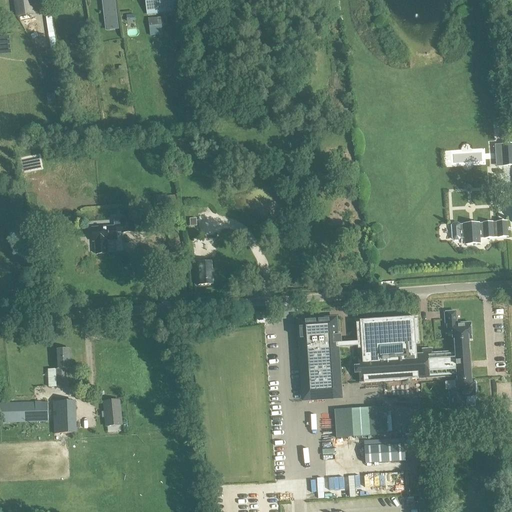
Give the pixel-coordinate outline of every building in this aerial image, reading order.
[(16,0),(18,17),(34,15),(32,0),(16,0)] [(102,0),(106,32),(119,30),(115,0),(102,0)] [(175,0),(146,0),(148,16),(177,12),(175,0)] [(511,144),(501,146),(502,167),(511,166),(511,144)] [(167,196),(156,197),(157,206),(168,205),(176,204),(176,196),(167,197),(167,196)] [(158,219),(146,219),(147,233),(158,232),(158,219)] [(115,227),(115,228),(93,229),(94,242),(96,242),(97,255),(108,255),(107,242),(117,241),(116,233),(122,233),(123,234),(134,234),(134,221),(122,222),(122,226),(115,227)] [(481,245),(480,240),(508,238),(507,223),(479,225),(479,224),(460,226),(458,224),(454,224),(452,226),(453,240),(455,241),(459,241),(461,239),(465,239),(466,246),(481,245)] [(214,263),(197,264),(197,286),(215,286),(214,263)] [(454,333),(455,341),(469,341),(472,340),(471,324),(457,325),(456,313),(445,313),(446,326),(448,326),(448,334),(454,333)] [(471,381),(469,341),(455,341),(456,353),(432,355),(432,350),(423,350),(423,355),(416,356),(416,347),(420,347),(418,320),(414,320),(414,318),(360,322),(360,324),(356,324),(358,351),(362,351),(363,359),(359,360),(360,384),(457,377),(458,382),(474,381),(471,381)] [(336,320),(299,322),(304,402),(341,399),(338,345),(341,345),(341,338),(331,338),(331,334),(337,333),(336,320)] [(59,388),(69,387),(68,369),(72,369),(71,351),(55,351),(57,388),(59,388)] [(476,397),(474,381),(458,382),(458,390),(452,390),(452,398),(451,398),(452,411),(463,410),(462,398),(476,397)] [(75,434),(74,402),(53,403),(55,435),(75,434)] [(122,426),(119,402),(105,403),(107,427),(122,426)] [(48,422),(48,403),(0,405),(1,424),(48,422)] [(346,411),(348,439),(378,438),(376,409),(346,411)] [(366,464),(406,462),(405,446),(365,448),(366,464)]
